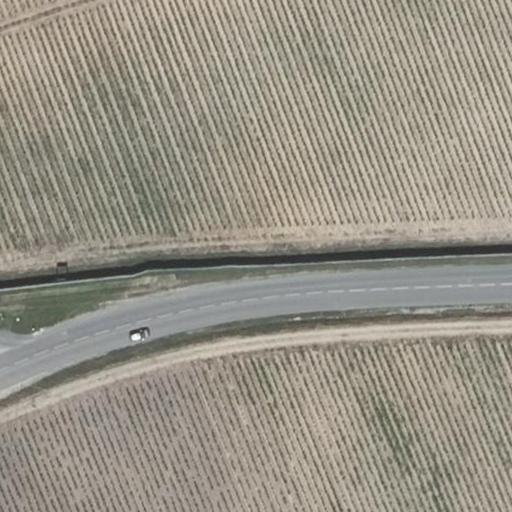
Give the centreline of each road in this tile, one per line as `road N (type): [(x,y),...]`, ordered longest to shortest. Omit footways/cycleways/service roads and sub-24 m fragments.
road 1 (track): [(511,325),(210,349),(0,415)]
road 2 (tertiary): [(0,371),(115,330),(211,308),(288,295),(511,283)]
